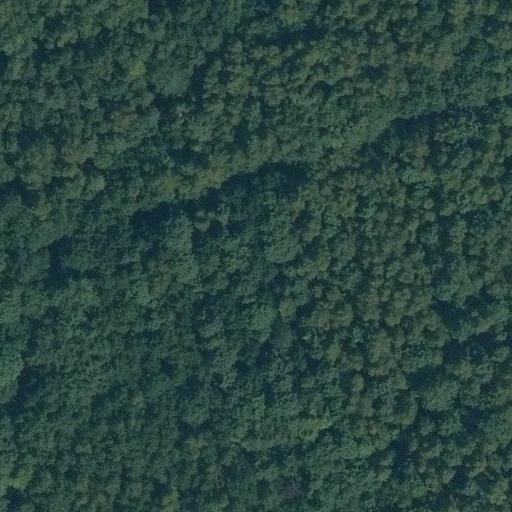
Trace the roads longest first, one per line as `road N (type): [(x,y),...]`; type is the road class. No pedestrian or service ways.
road 1 (track): [(64,256),(122,209),(511,81)]
road 2 (track): [(309,511),(64,256)]
road 3 (track): [(64,256),(123,160),(250,0)]
